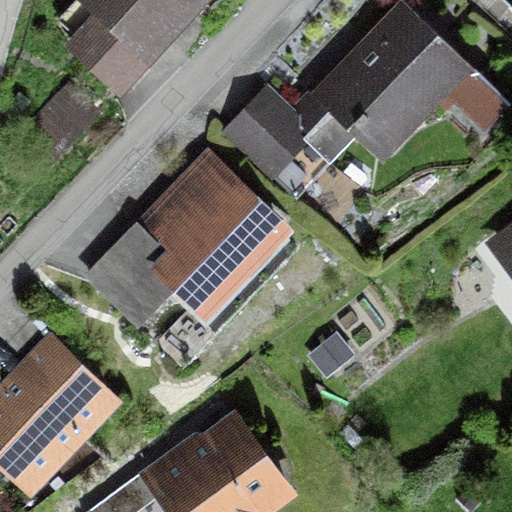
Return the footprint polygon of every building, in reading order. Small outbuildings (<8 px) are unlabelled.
[(61,40),(119,91),(199,0),(80,0),(67,15),(77,23),(61,40)] [(293,104),(265,78),(219,129),(294,197),(353,132),(384,159),(474,60),(407,0),(393,0),(311,90),(308,87),(293,104)] [(451,92),(485,124),(511,97),(477,65),(451,92)] [(54,161),(104,108),(69,74),(18,127),(54,161)] [(84,272),(136,322),(169,288),(215,332),(227,318),(219,310),(230,299),(226,296),(296,224),(210,142),(84,272)] [(511,218),(485,239),(511,275),(511,218)] [(326,375),(357,352),(338,326),(307,349),(326,375)] [(124,396),(52,327),(0,381),(0,463),(30,492),(39,483),(49,492),(74,466),(66,458),(124,396)] [(266,511),(298,490),(236,403),(82,511),(131,511),(157,494),(169,511),(266,511)] [(454,500),(468,511),(485,489),(471,478),(454,500)]
